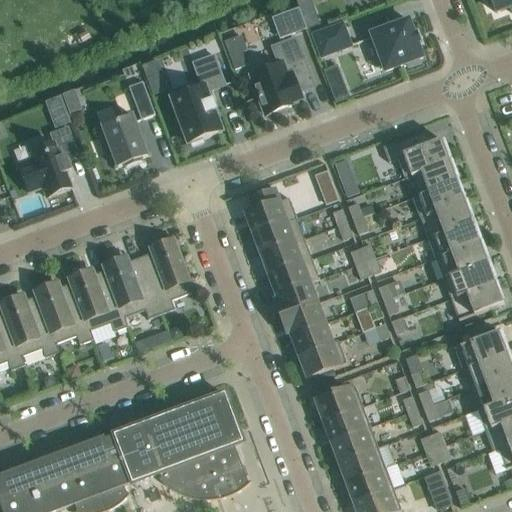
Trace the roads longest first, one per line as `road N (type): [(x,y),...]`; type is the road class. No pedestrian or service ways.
road 1 (residential): [(456,86),(189,185)]
road 2 (residential): [(0,438),(249,345)]
road 3 (residential): [(189,185),(0,257)]
road 4 (residential): [(249,345),(311,511)]
road 5 (residential): [(189,185),(249,345)]
road 6 (residential): [(456,86),(511,226)]
